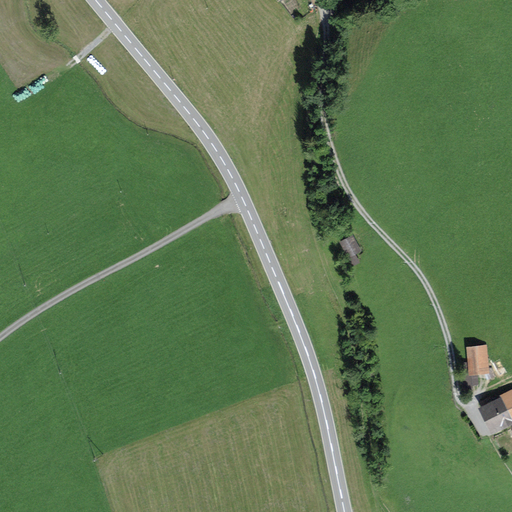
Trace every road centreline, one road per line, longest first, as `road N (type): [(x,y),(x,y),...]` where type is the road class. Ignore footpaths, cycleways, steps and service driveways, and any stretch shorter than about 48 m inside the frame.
road 1 (secondary): [(94,0),(191,115),(242,197),(314,375),(344,511)]
road 2 (track): [(485,433),(472,408),(457,401),(450,344),(424,281),(361,211),(330,148),(319,0)]
road 3 (track): [(242,197),(0,337)]
road 4 (track): [(114,24),(60,78),(18,94)]
